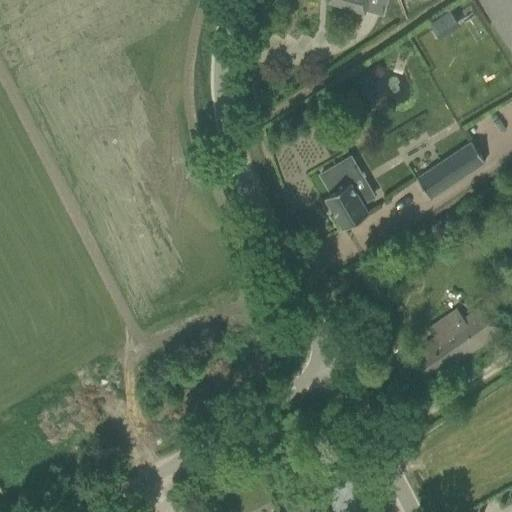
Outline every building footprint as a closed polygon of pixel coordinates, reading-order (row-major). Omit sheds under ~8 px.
[(327,0),(327,2),(366,13),(367,11),(369,0),(327,0)] [(430,198),(485,162),(471,142),(417,178),(430,198)] [(331,192),(324,196),(342,227),(367,213),(362,203),(366,200),(354,180),(361,176),(350,157),(320,174),(331,192)] [(389,294),(377,270),(363,277),(375,301),(389,294)] [(412,385),(422,378),(424,382),(441,370),(506,328),(499,318),(486,300),(461,318),(455,309),(428,328),(435,337),(397,364),(412,385)] [(314,511),(309,502),(289,511),(314,511)]
